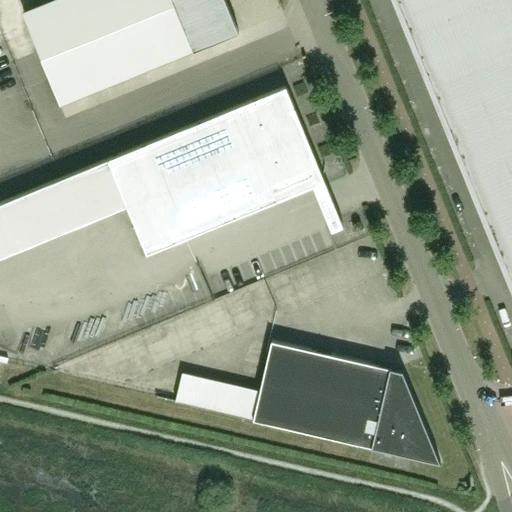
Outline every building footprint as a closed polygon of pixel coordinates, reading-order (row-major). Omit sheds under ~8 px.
[(70,0),(51,0),(45,2),(64,49),(87,40),(70,0)] [(96,0),(70,0),(87,40),(109,31),(96,0)] [(122,0),(96,0),(109,31),(131,22),(122,0)] [(148,0),(122,0),(131,22),(153,13),(148,0)] [(174,0),(148,0),(153,13),(176,4),(174,0)] [(184,0),(176,4),(194,50),(239,32),(226,0),(184,0)] [(511,0),(398,0),(434,87),(511,278),(511,0)] [(45,2),(24,11),(42,58),(64,49),(45,2)] [(176,4),(153,13),(172,59),(194,50),(176,4)] [(153,13),(131,22),(150,68),(172,59),(153,13)] [(131,22),(109,31),(128,77),(150,68),(131,22)] [(109,31),(87,40),(105,86),(128,77),(109,31)] [(87,40),(64,49),(83,95),(105,86),(87,40)] [(64,49),(42,58),(61,104),(83,95),(64,49)] [(286,109),(295,106),(286,85),(109,158),(124,196),(147,252),(279,199),(274,188),(312,173),(286,109)] [(112,225),(117,236),(132,230),(128,219),(112,225)] [(441,461),(403,369),(402,369),(272,339),(254,418),(440,461),(441,461)] [(255,379),(180,366),(175,397),(249,410),(255,379)]
